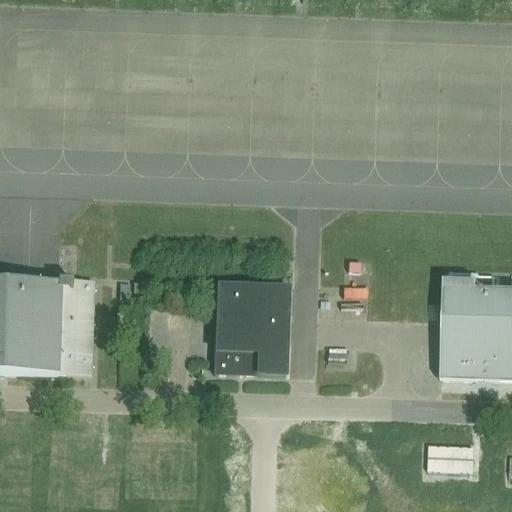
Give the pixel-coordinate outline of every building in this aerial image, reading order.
[(0,377),(90,380),(91,380),(94,286),(71,284),(57,284),(57,287),(0,285),(0,377)] [(120,287),(119,303),(129,304),(129,287),(120,287)] [(133,296),(143,296),(143,287),(133,287),(133,296)] [(256,379),(285,380),(288,292),(259,291),(217,290),(213,378),(256,380),(256,379)] [(511,297),(444,295),(443,327),(442,353),(442,357),(442,367),(441,385),(476,386),(484,386),(497,387),(498,387),(511,387),(511,297)] [(429,451),(427,477),(472,479),(474,453),(429,451)]
